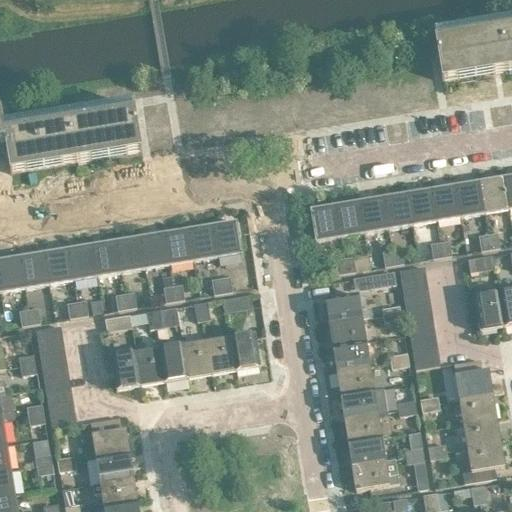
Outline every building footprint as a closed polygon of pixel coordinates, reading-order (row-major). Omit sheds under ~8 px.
[(511,28),(437,41),(437,36),(435,36),(443,83),(459,80),(458,75),(492,69),(493,75),(511,71),(511,28)] [(0,142),(5,141),(11,174),(92,161),(91,156),(125,150),(126,155),(142,153),(135,106),(133,107),(134,112),(5,133),(1,108),(0,108),(0,142)] [(480,185),(485,215),(509,211),(504,181),(480,185)] [(456,189),(461,219),(485,215),(480,185),(456,189)] [(461,219),(456,189),(432,193),(437,223),(461,219)] [(437,223),(432,193),(408,197),(413,227),(437,223)] [(413,227),(408,197),(384,201),(389,231),(413,227)] [(389,231),(384,201),(360,205),(365,235),(389,231)] [(365,235),(360,205),(336,209),(341,239),(365,235)] [(311,213),(316,243),(341,239),(336,209),(311,213)] [(243,255),(238,225),(213,229),(218,259),(243,255)] [(189,233),(194,263),(218,259),(213,229),(189,233)] [(165,236),(170,267),(194,263),(189,233),(165,236)] [(500,250),(498,234),(488,236),(491,251),(500,250)] [(141,240),(146,271),(170,267),(165,236),(141,240)] [(479,237),(482,252),(491,251),(488,236),(479,237)] [(117,244),(122,275),(146,271),(141,240),(117,244)] [(452,258),(450,242),(440,244),(443,259),(452,258)] [(93,248),(98,279),(122,275),(117,244),(93,248)] [(431,245),(433,261),(443,259),(440,244),(431,245)] [(98,279),(93,248),(69,252),(74,282),(98,279)] [(404,266),(402,250),(392,252),(395,267),(404,266)] [(74,282),(69,252),(45,256),(49,286),(74,282)] [(383,253),(385,269),(395,267),(392,252),(383,253)] [(49,286),(45,256),(21,260),(25,290),(49,286)] [(356,273),(353,258),(344,260),(347,275),(356,273)] [(494,258),(469,262),(471,275),(496,271),(494,258)] [(25,290),(21,260),(0,263),(0,286),(1,294),(25,290)] [(335,262),(337,277),(347,275),(344,260),(335,262)] [(425,269),(401,273),(403,285),(427,281),(425,269)] [(395,274),(370,278),(372,291),(397,287),(395,274)] [(172,278),(163,279),(167,305),(176,304),(173,289),(172,278)] [(233,294),(231,280),(222,281),(224,296),(233,294)] [(212,283),(215,297),(224,296),(222,281),(212,283)] [(427,281),(403,285),(405,297),(429,294),(427,281)] [(186,302),(183,288),(173,289),(176,304),(186,302)] [(429,294),(405,297),(407,310),(431,306),(429,294)] [(137,310),(135,295),(125,297),(128,312),(137,310)] [(511,327),(511,295),(501,297),(506,328),(511,327)] [(359,296),(326,302),(330,326),(363,321),(373,319),(371,309),(361,311),(359,296)] [(116,298),(119,313),(128,312),(125,297),(116,298)] [(475,301),(480,333),(506,328),(501,297),(475,301)] [(251,311),(249,298),(224,302),(227,315),(251,311)] [(102,301),(92,303),(94,316),(103,314),(102,301)] [(89,318),(86,303),(77,304),(80,319),(89,318)] [(68,306),(70,321),(80,319),(77,304),(68,306)] [(207,305),(195,307),(196,315),(209,313),(207,305)] [(431,306),(407,310),(409,322),(433,318),(431,306)] [(402,321),(400,308),(392,310),(394,322),(402,321)] [(383,311),(385,324),(394,322),(392,310),(383,311)] [(41,325),(38,311),(29,312),(31,327),(41,325)] [(20,314),(22,329),(31,327),(29,312),(20,314)] [(160,313),(147,315),(149,323),(161,321),(160,313)] [(197,324),(210,321),(209,313),(196,315),(197,324)] [(132,330),(130,318),(105,322),(108,334),(132,330)] [(411,335),(435,331),(433,318),(409,322),(411,335)] [(150,331),(163,329),(161,321),(149,323),(150,331)] [(363,321),(330,326),(334,350),(367,344),(363,321)] [(61,328),(37,333),(39,345),(63,341),(61,328)] [(435,331),(411,335),(413,347),(437,343),(435,331)] [(261,369),(256,337),(231,340),(237,373),(261,369)] [(237,373),(231,340),(207,344),(213,377),(237,373)] [(41,357),(65,353),(63,341),(39,345),(41,357)] [(437,343),(413,347),(415,360),(439,356),(437,343)] [(213,377),(207,344),(184,348),(189,380),(213,377)] [(367,344),(334,350),(338,374),(371,369),(367,344)] [(189,380),(184,348),(160,352),(165,384),(189,380)] [(165,384),(160,352),(137,356),(142,388),(165,384)] [(43,369),(67,365),(65,353),(41,357),(43,369)] [(112,360),(117,392),(142,388),(137,356),(112,360)] [(409,368),(407,356),(399,357),(401,370),(409,368)] [(416,372),(441,368),(439,356),(415,360),(416,372)] [(391,358),(393,371),(401,370),(399,357),(391,358)] [(35,359),(20,361),(21,371),(36,368),(35,359)] [(481,362),(455,366),(460,402),(492,397),(488,372),(482,373),(481,362)] [(45,382),(69,378),(67,365),(43,369),(45,382)] [(23,379),(38,377),(36,368),(21,371),(23,379)] [(371,369),(338,374),(342,397),(374,392),(371,369)] [(69,378),(45,382),(47,394),(71,390),(69,378)] [(423,387),(423,398),(442,397),(441,386),(423,387)] [(71,390),(47,394),(49,406),(73,402),(71,390)] [(374,392),(342,397),(346,421),(378,416),(374,392)] [(464,425),(496,420),(492,397),(460,402),(464,425)] [(440,412),(438,399),(430,401),(432,413),(440,412)] [(421,402),(423,415),(432,413),(430,401),(421,402)] [(73,402),(49,406),(51,418),(75,414),(73,402)] [(417,416),(415,403),(408,404),(410,417),(417,416)] [(410,417),(408,404),(400,406),(401,412),(389,414),(390,420),(410,417)] [(43,408),(27,410),(29,420),(44,417),(43,408)] [(53,431),(77,427),(75,414),(51,418),(53,431)] [(378,416),(346,421),(349,444),(382,439),(378,416)] [(31,429),(46,426),(44,417),(29,420),(31,429)] [(126,432),(122,432),(120,420),(91,425),(97,462),(130,457),(126,432)] [(468,450),(500,445),(496,420),(464,425),(468,450)] [(431,446),(450,446),(449,433),(431,434),(431,446)] [(382,439),(349,444),(353,468),(386,463),(382,439)] [(495,470),(505,469),(500,445),(468,450),(472,474),(462,476),(464,486),(497,481),(495,470)] [(448,460),(446,447),(437,448),(439,461),(448,460)] [(7,448),(0,449),(0,474),(11,473),(7,448)] [(429,449),(430,462),(439,461),(437,448),(429,449)] [(424,463),(422,451),(416,452),(418,464),(424,463)] [(408,453),(410,465),(418,464),(416,452),(408,453)] [(51,457),(35,459),(37,468),(52,466),(51,457)] [(130,457),(97,462),(101,486),(134,480),(130,457)] [(77,472),(75,459),(67,460),(68,473),(77,472)] [(58,461),(60,474),(68,473),(67,460),(58,461)] [(357,493),(390,488),(386,463),(353,468),(357,493)] [(425,464),(414,466),(416,478),(427,476),(425,464)] [(39,478),(54,475),(52,466),(37,468),(39,478)] [(11,473),(0,474),(0,499),(15,497),(11,473)] [(137,503),(134,480),(101,486),(95,487),(96,497),(103,496),(105,509),(137,503)] [(484,488),(471,491),(472,499),(485,497),(484,488)] [(466,491),(454,493),(456,501),(467,500),(466,491)] [(437,496),(423,498),(425,507),(438,505),(437,496)] [(17,511),(15,497),(0,499),(0,511),(17,511)] [(473,507),(487,505),(485,497),(472,499),(473,507)] [(105,511),(138,511),(137,503),(105,509),(105,511)]
